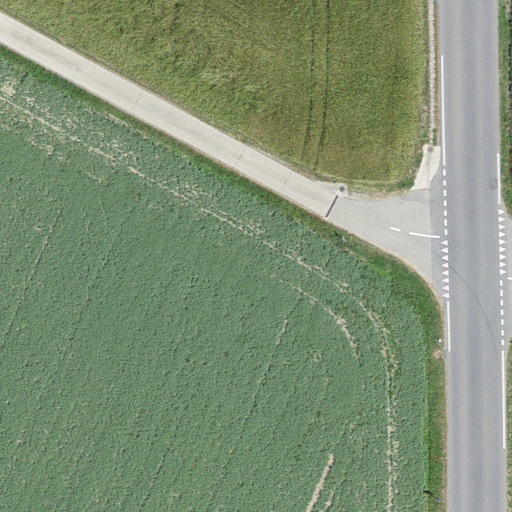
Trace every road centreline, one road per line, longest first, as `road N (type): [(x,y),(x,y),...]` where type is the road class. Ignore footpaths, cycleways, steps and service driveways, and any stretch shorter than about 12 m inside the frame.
road 1 (track): [(480,292),(0,29)]
road 2 (tertiary): [(478,0),(480,292)]
road 3 (tertiary): [(480,292),(476,511)]
